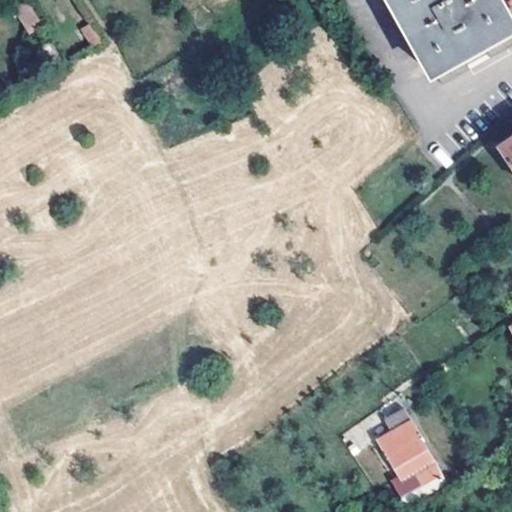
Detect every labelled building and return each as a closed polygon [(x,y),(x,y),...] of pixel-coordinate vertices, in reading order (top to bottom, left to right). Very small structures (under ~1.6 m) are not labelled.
[(390,0),(432,72),(435,71),(443,84),(470,69),(463,55),(483,44),(490,58),(511,44),(511,33),(510,29),(511,27),(511,24),(498,0),(390,0)] [(511,138),(500,147),(511,164),(511,138)] [(402,480),(428,466),(434,462),(419,436),(405,444),(400,447),(388,454),(402,480)] [(369,456),(359,462),(378,491),(389,485),(369,456)] [(434,462),(428,466),(431,472),(437,468),(434,462)]
